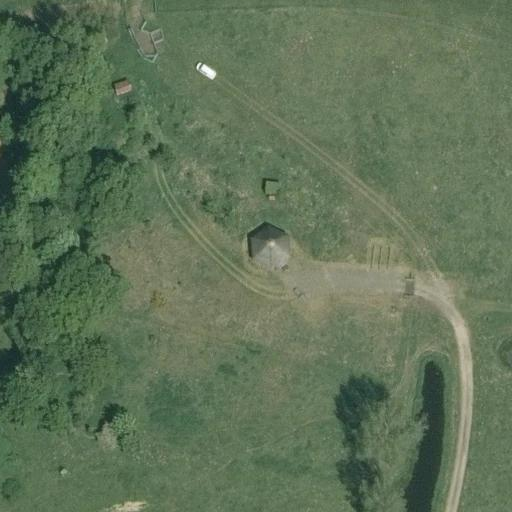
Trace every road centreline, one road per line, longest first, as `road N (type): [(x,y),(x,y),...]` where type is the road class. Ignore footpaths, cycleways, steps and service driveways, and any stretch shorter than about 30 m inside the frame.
road 1 (track): [(144,0),(143,25),(156,46),(273,121),(398,226),(433,296)]
road 2 (track): [(449,511),(467,401),(457,321),(438,299),(410,287),(299,282)]
